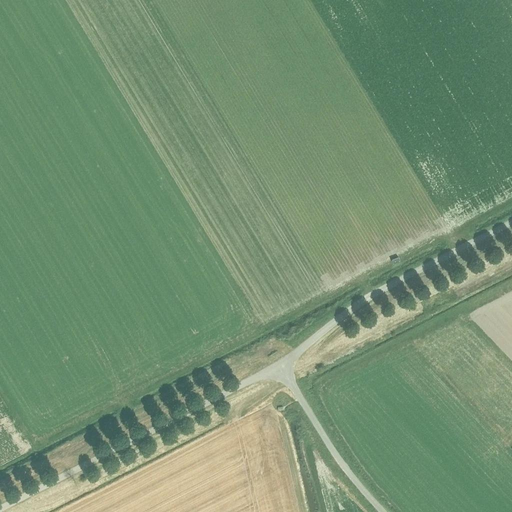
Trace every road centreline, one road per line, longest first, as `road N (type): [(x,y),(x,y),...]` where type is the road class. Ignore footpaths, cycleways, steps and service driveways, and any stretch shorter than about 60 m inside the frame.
road 1 (unclassified): [(0,508),(279,364)]
road 2 (unclassified): [(279,364),(367,297),(511,222)]
road 3 (track): [(73,471),(79,456),(130,417),(239,364),(271,369)]
road 4 (unclassified): [(377,511),(279,364)]
